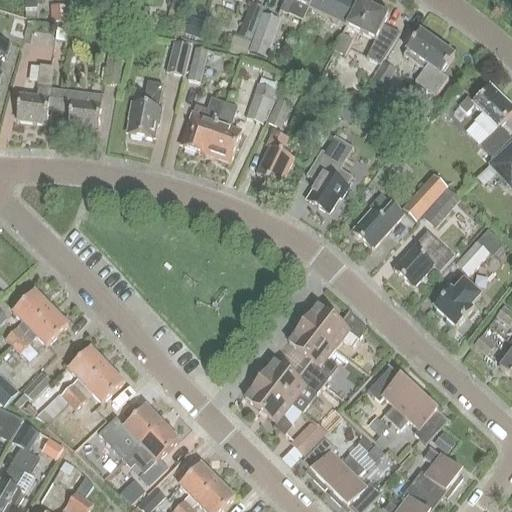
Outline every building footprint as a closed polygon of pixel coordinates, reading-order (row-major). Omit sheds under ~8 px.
[(27,0),(28,12),(40,12),(39,0),(27,0)] [(102,0),(96,31),(108,34),(114,0),(102,0)] [(173,0),(169,14),(183,19),(189,0),(173,0)] [(307,11),(317,16),(324,0),(285,0),(286,0),(287,1),(280,14),(301,24),(307,11)] [(348,30),(360,4),(350,0),(324,0),(317,16),(348,30)] [(389,18),(360,4),(348,30),(376,44),(368,61),(381,67),(399,38),(383,30),(389,18)] [(245,60),(263,10),(250,5),(238,38),(234,36),(228,54),(245,60)] [(139,9),(135,27),(147,30),(151,13),(139,9)] [(280,23),(262,17),(248,56),(266,62),(280,23)] [(204,27),(191,23),(187,38),(200,42),(204,27)] [(57,33),(56,45),(70,46),(71,34),(57,33)] [(109,34),(108,46),(127,48),(128,36),(109,34)] [(107,45),(107,37),(78,35),(77,43),(107,45)] [(421,35),(404,59),(424,73),(415,85),(435,100),(448,82),(442,77),(454,59),(421,35)] [(333,54),(344,59),(351,42),(340,37),(333,54)] [(183,79),(192,47),(174,42),(166,75),(183,79)] [(0,83),(7,59),(10,48),(0,45),(0,83)] [(126,63),(127,49),(107,48),(104,85),(119,87),(121,62),(126,63)] [(208,54),(194,51),(187,82),(200,85),(208,54)] [(395,73),(382,65),(370,86),(383,94),(395,73)] [(50,110),(61,111),(63,93),(51,91),(51,89),(50,88),(53,68),(39,66),(36,86),(39,87),(38,99),(21,96),(18,122),(48,126),(50,110)] [(263,128),(280,87),(261,79),(254,99),(245,120),(263,128)] [(159,130),(162,112),(158,112),(163,89),(147,85),(143,108),(133,106),(129,124),(131,124),(128,139),(132,139),(131,142),(142,144),(142,141),(153,144),(156,130),(159,130)] [(474,109),(482,117),(474,124),(490,139),(497,131),(499,130),(511,116),(511,113),(489,91),(476,104),(470,97),(458,109),(467,117),(474,109)] [(99,133),(103,107),(104,99),(63,93),(61,111),(72,113),(69,129),(99,133)] [(367,93),(360,105),(371,111),(379,99),(367,93)] [(290,109),(276,102),(267,124),(280,130),(290,109)] [(180,150),(205,160),(224,108),(211,103),(207,114),(196,110),(193,119),(191,118),(180,150)] [(237,112),(224,108),(205,160),(206,160),(207,158),(232,168),(243,137),(230,132),(237,112)] [(490,139),(481,149),(492,160),(510,141),(499,130),(497,131),(490,139)] [(280,190),(294,162),(281,155),(288,141),(274,134),(267,149),(270,150),(256,178),(280,190)] [(318,187),(307,204),(330,218),(341,202),(343,203),(351,191),(348,189),(354,181),(341,173),(355,152),(336,140),(326,157),(323,155),(307,180),(318,187)] [(511,191),(511,147),(505,155),(490,168),(494,173),(511,191)] [(490,168),(476,181),(481,186),(494,173),(490,168)] [(402,213),(417,227),(447,193),(432,179),(402,213)] [(459,203),(447,193),(423,219),(436,230),(459,203)] [(372,253),(393,230),(404,218),(381,198),(370,210),(373,213),(353,235),(372,253)] [(504,243),(491,231),(455,268),(468,281),(504,243)] [(414,291),(434,268),(441,274),(452,262),(424,236),(413,249),(415,251),(395,273),(414,291)] [(471,309),(477,303),(460,288),(454,294),(452,292),(435,310),(457,331),(474,312),(471,309)] [(13,349),(52,311),(35,294),(14,315),(23,325),(5,342),(13,349)] [(0,310),(0,327),(8,317),(0,310)] [(308,316),(300,326),(335,353),(348,336),(359,344),(367,333),(349,317),(348,316),(340,327),(318,310),(311,318),(308,316)] [(510,330),(511,327),(511,316),(504,310),(497,320),(510,330)] [(19,356),(37,339),(47,350),(69,328),(52,311),(13,349),(19,356)] [(311,364),(304,374),(323,389),(332,395),(339,386),(331,379),(337,372),(326,364),(335,353),(300,326),(292,336),(295,339),(289,347),(311,364)] [(485,359),(495,349),(484,339),(474,349),(485,359)] [(67,406),(108,368),(91,350),(69,371),(78,381),(60,398),(61,400),(67,406)] [(511,359),(504,353),(502,356),(508,361),(500,371),(511,379),(511,359)] [(265,372),(257,382),(292,409),(302,417),(323,389),(304,374),(296,383),(274,366),(268,374),(265,372)] [(74,413),(92,396),(102,407),(124,385),(108,368),(67,406),(74,413)] [(416,395),(419,392),(407,381),(404,384),(388,369),(387,369),(389,372),(367,395),(379,406),(383,401),(392,410),(384,419),(392,426),(419,397),(416,395)] [(51,385),(40,375),(21,396),(32,406),(51,385)] [(0,408),(3,412),(17,398),(0,381),(0,408)] [(284,419),(292,409),(257,382),(249,392),(252,395),(245,403),(276,427),(273,431),(284,440),(292,430),(284,419)] [(422,400),(419,397),(392,426),(400,434),(408,425),(417,433),(413,438),(425,449),(447,425),(449,427),(450,426),(434,411),(436,409),(424,397),(422,400)] [(67,406),(61,400),(37,423),(45,428),(67,406)] [(25,413),(33,420),(37,416),(29,409),(25,413)] [(135,453),(141,447),(163,426),(146,409),(124,430),(131,437),(118,449),(117,449),(113,453),(113,455),(115,457),(97,475),(104,482),(123,464),(129,471),(141,460),(135,453)] [(0,412),(0,441),(11,447),(23,424),(0,412)] [(303,460),(327,436),(314,423),(290,446),(303,460)] [(380,441),(380,440),(388,433),(379,425),(372,433),(380,441)] [(163,426),(141,447),(158,465),(179,443),(163,426)] [(16,447),(28,453),(39,434),(26,427),(16,447)] [(91,464),(109,447),(99,435),(80,452),(91,464)] [(456,447),(443,438),(435,448),(448,458),(456,447)] [(376,445),(384,453),(389,448),(380,440),(380,441),(376,445)] [(367,456),(368,455),(372,451),(363,442),(358,447),(367,456)] [(326,492),(329,494),(357,466),(349,458),(340,467),(331,458),(336,454),(325,443),(302,466),(300,463),(299,464),(315,480),(312,482),(324,494),(326,492)] [(374,449),(366,458),(375,467),(383,458),(374,449)] [(421,475),(412,487),(438,508),(449,493),(452,495),(462,482),(459,480),(464,474),(463,474),(461,476),(430,451),(429,452),(430,453),(423,461),(434,469),(426,479),(421,475)] [(12,511),(22,496),(32,480),(29,479),(39,463),(22,452),(12,468),(0,487),(0,511),(12,511)] [(65,466),(60,473),(61,474),(69,478),(73,471),(66,466),(65,466)] [(329,499),(341,511),(343,508),(347,511),(366,511),(380,498),(369,487),(365,491),(356,483),(365,474),(357,466),(329,494),(331,497),(329,499)] [(190,511),(192,511),(197,506),(219,484),(203,467),(181,489),(190,498),(174,511),(190,511)] [(134,508),(150,491),(140,480),(123,497),(134,508)] [(75,497),(84,503),(92,492),(84,483),(75,497)] [(219,484),(197,506),(203,511),(225,511),(236,501),(219,484)] [(434,511),(438,508),(412,487),(402,499),(407,503),(400,511),(398,511),(390,505),(384,511),(434,511)] [(154,511),(165,502),(154,492),(136,510),(137,511),(154,511)] [(77,511),(84,503),(75,497),(64,511),(77,511)] [(90,511),(93,508),(84,503),(77,511),(90,511)]
